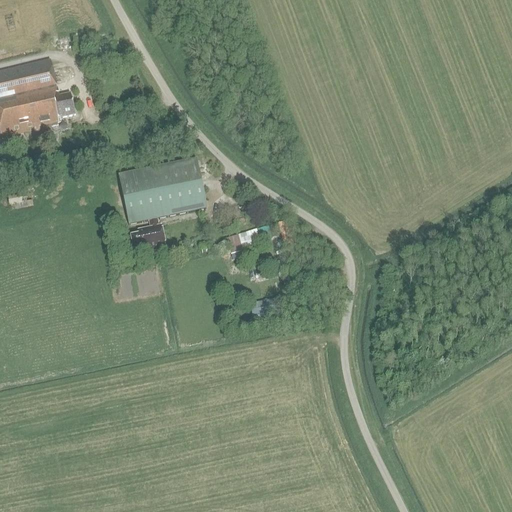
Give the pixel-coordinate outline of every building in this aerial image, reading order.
[(71,95),(58,98),(50,62),(0,73),(0,135),(1,139),(42,129),(42,128),(61,124),(60,119),(76,116),(71,95)] [(21,137),(10,139),(12,145),(23,142),(21,137)] [(103,148),(100,153),(108,157),(111,152),(103,148)] [(208,210),(197,161),(119,177),(129,226),(150,222),(151,229),(138,232),(139,236),(131,237),(134,250),(142,249),(143,253),(149,251),(150,253),(166,249),(162,227),(159,227),(158,220),(208,210)] [(32,194),(8,198),(11,211),(34,207),(32,194)] [(275,224),(275,235),(292,234),(292,223),(275,224)] [(271,240),(267,227),(238,236),(238,237),(226,240),(231,256),(242,252),(242,249),(271,240)] [(201,247),(203,254),(214,251),(213,244),(201,247)] [(274,301),(250,306),(253,318),(283,313),(280,299),(274,300),(274,301)]
